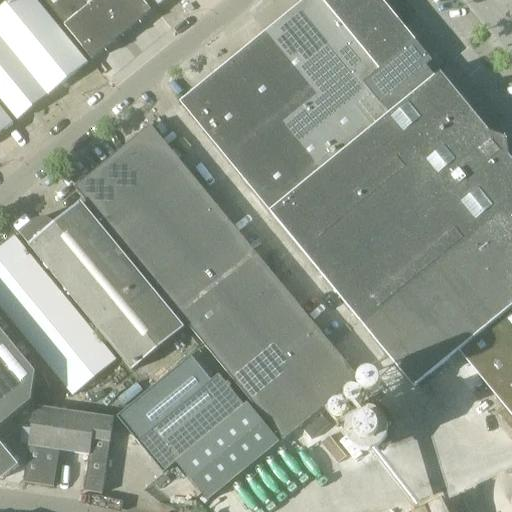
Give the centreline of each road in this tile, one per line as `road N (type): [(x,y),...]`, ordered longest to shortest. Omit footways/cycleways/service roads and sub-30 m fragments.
road 1 (unclassified): [(0,196),(238,0)]
road 2 (unclassified): [(419,0),(511,116)]
